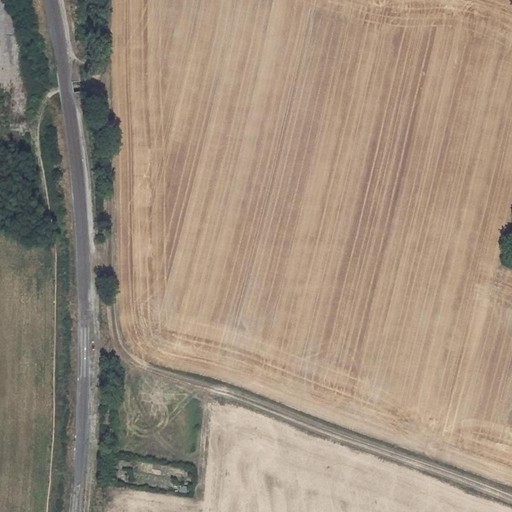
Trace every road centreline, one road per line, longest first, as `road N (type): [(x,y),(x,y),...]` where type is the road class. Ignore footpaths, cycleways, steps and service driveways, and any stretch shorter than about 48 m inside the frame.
road 1 (track): [(511,498),(126,361),(109,314),(110,105),(102,89)]
road 2 (track): [(51,511),(59,270),(38,140),(42,104),(58,90)]
